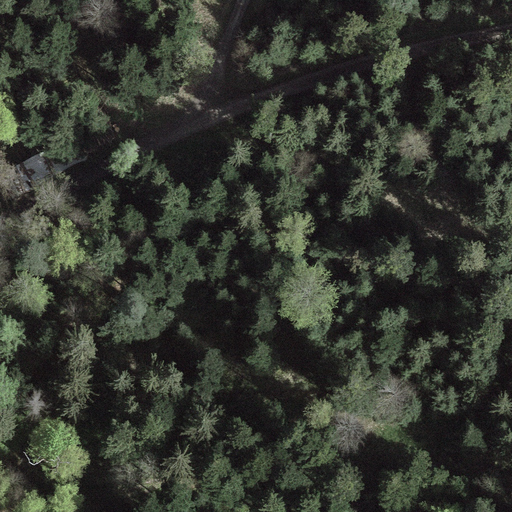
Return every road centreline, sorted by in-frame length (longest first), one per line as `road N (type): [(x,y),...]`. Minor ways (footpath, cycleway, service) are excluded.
road 1 (track): [(0,220),(299,83),(511,27)]
road 2 (track): [(191,126),(245,0)]
